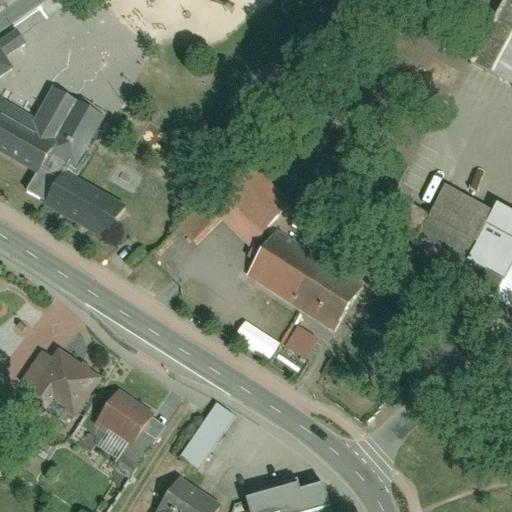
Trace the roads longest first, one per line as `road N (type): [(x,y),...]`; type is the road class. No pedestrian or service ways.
road 1 (tertiary): [(358,466),(0,234)]
road 2 (residential): [(358,466),(419,396),(474,389),(511,399)]
